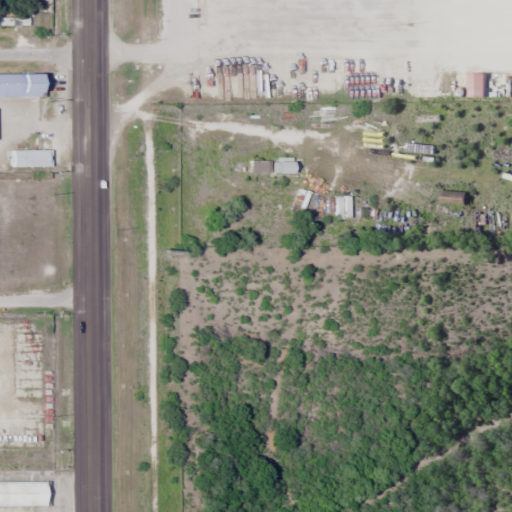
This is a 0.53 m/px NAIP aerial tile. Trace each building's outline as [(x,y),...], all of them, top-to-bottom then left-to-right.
[(0,96),(38,96),(38,74),(0,73),(0,96)] [(10,166),(49,166),(49,150),(10,150),(10,166)] [(248,174),(267,174),(267,162),(248,162),(248,174)] [(289,162),(271,162),(271,173),(289,173),(289,162)] [(464,191),(440,193),(440,206),(465,205),(464,191)] [(258,217),(258,201),(231,201),(231,217),(258,217)] [(0,504),(46,505),(46,480),(0,480),(0,504)]
